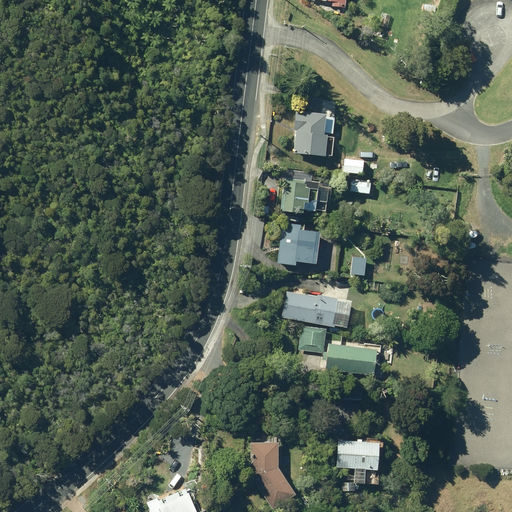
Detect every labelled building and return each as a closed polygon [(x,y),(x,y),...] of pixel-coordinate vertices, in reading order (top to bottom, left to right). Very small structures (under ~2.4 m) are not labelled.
[(313,0),(314,1),(330,3),(329,8),(343,10),(344,0),(313,0)] [(421,19),(433,21),(435,7),(423,5),(421,19)] [(333,117),(321,116),(321,113),(293,111),(291,130),(293,131),(291,153),(320,155),(323,133),(332,133),(333,117)] [(340,171),(360,173),(362,160),(341,158),(340,171)] [(321,211),(324,186),(313,184),(314,181),(281,177),(277,210),(299,213),(299,209),(311,210),(311,209),(321,211)] [(348,191),(368,193),(369,183),(349,180),(348,191)] [(293,266),(294,261),(312,263),(316,232),(297,229),(298,224),(279,222),(274,263),(293,266)] [(350,273),(361,273),(362,258),(352,257),(350,273)] [(346,301),(313,294),(312,296),(283,291),(278,317),(330,327),(330,325),(341,327),(346,301)] [(297,349),(320,352),(323,329),(300,326),(297,349)] [(369,374),(372,349),(326,343),(325,353),(321,352),(320,359),(324,359),(323,369),(369,374)] [(372,469),(373,442),(335,440),(333,467),(350,468),(350,483),(360,484),(361,468),(372,469)] [(248,475),(270,510),(292,495),(273,467),(272,442),(247,442),(248,475)] [(192,511),(184,492),(181,493),(179,489),(151,501),(155,511),(192,511)]
